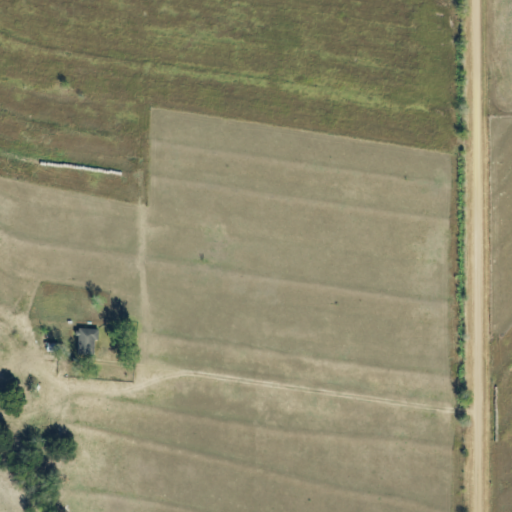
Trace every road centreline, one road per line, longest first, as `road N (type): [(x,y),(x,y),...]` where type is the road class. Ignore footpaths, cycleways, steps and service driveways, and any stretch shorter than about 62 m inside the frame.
road 1 (residential): [(482,511),(479,0)]
road 2 (residential): [(482,420),(386,390),(189,381),(105,344)]
